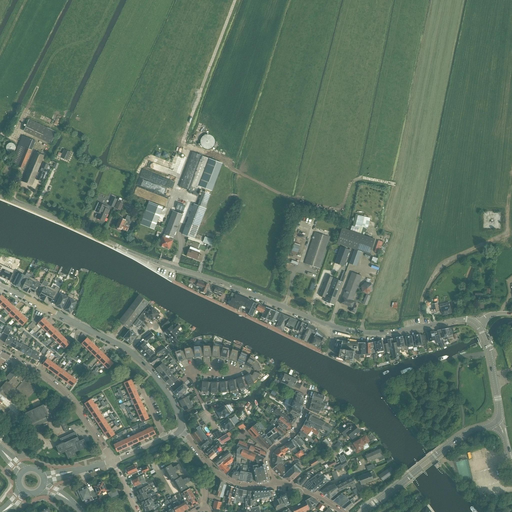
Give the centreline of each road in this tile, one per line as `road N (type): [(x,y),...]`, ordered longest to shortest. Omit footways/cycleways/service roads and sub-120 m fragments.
road 1 (tertiary): [(477,325),(463,318),(373,333),(331,326),(0,195)]
road 2 (track): [(175,268),(191,199),(173,193),(186,156),(182,141),(234,0)]
road 3 (track): [(423,326),(421,301),(435,272),(505,233),(511,168)]
road 4 (tertiary): [(167,391),(124,346),(0,284)]
road 5 (tertiary): [(365,511),(459,436),(497,420)]
road 6 (residential): [(113,461),(65,394),(6,354)]
